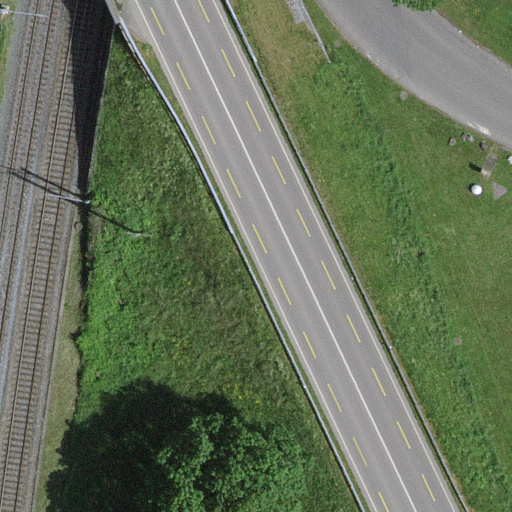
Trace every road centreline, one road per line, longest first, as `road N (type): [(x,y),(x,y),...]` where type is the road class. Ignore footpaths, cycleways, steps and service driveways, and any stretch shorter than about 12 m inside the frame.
road 1 (primary): [(176,0),(416,511)]
road 2 (unclassified): [(511,100),(461,73),(373,0)]
